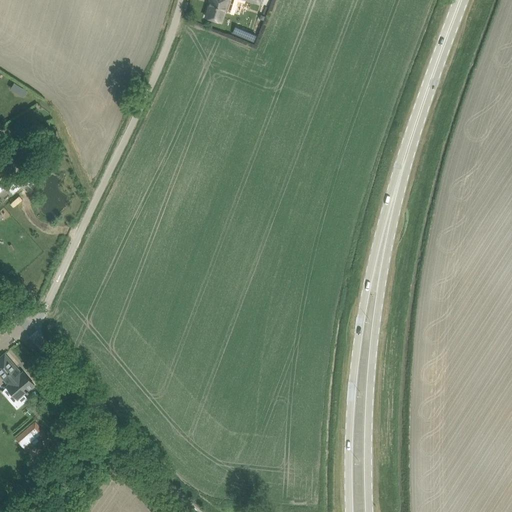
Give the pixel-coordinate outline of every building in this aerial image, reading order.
[(205,16),(221,21),(224,11),(225,11),(226,10),(223,10),(225,2),(228,3),(228,0),(209,0),(209,2),(210,2),(205,16)] [(240,11),(233,32),(243,36),(251,15),(240,11)] [(247,31),(244,38),(255,42),(258,35),(247,31)] [(22,185),(16,178),(7,186),(13,193),(22,185)] [(6,386),(13,395),(20,389),(24,393),(23,394),(23,395),(27,392),(27,393),(29,391),(28,390),(35,385),(23,371),(22,372),(5,353),(0,356),(0,375),(8,385),(6,386)] [(30,427),(16,439),(26,450),(39,439),(45,434),(41,430),(40,431),(37,428),(39,427),(35,423),(30,427)]
